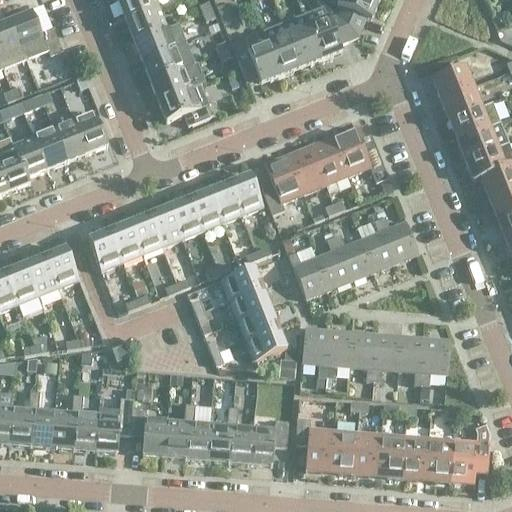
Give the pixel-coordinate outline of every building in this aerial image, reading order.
[(153,0),(128,0),(117,5),(125,25),(158,12),(153,0)] [(337,19),(358,41),(367,21),(371,23),(380,3),(373,0),(340,0),(336,9),(341,11),(337,19)] [(202,18),(211,14),(208,6),(199,10),(202,18)] [(303,19),(321,65),(342,57),(339,50),(358,41),(337,19),(328,23),(324,11),(303,19)] [(158,12),(125,25),(133,45),(166,32),(158,12)] [(32,13),(9,22),(26,64),(37,59),(48,55),(50,61),(62,56),(53,32),(41,37),(32,13)] [(202,18),(205,27),(214,23),(211,14),(202,18)] [(283,27),(301,73),(321,65),(303,19),(283,27)] [(9,22),(0,25),(0,64),(3,73),(25,64),(26,64),(9,22)] [(267,46),(281,81),(301,73),(283,27),(262,35),(267,46)] [(166,32),(133,45),(141,65),(174,52),(185,48),(177,28),(166,32)] [(216,28),(209,31),(212,37),(219,34),(216,28)] [(215,49),(218,58),(227,55),(224,46),(215,49)] [(281,81),(267,46),(246,54),(247,55),(235,60),(246,87),(257,82),(260,89),(281,81)] [(174,52),(141,65),(150,86),(182,72),(191,69),(193,68),(185,48),(174,52)] [(227,55),(218,58),(221,66),(230,63),(227,55)] [(182,72),(150,86),(158,106),(199,89),(191,69),(182,72)] [(465,70),(432,83),(440,104),(473,91),(465,70)] [(240,90),(236,82),(228,85),(232,93),(240,90)] [(88,91),(84,83),(77,86),(80,94),(88,91)] [(199,89),(158,106),(166,126),(183,119),(188,131),(212,121),(207,108),(199,89)] [(16,104),(23,101),(19,91),(12,94),(16,104)] [(473,91),(440,104),(448,124),(481,111),(473,91)] [(16,104),(12,94),(3,97),(6,107),(16,104)] [(48,97),(40,100),(43,109),(51,106),(48,97)] [(40,100),(20,108),(23,117),(43,109),(40,100)] [(481,111),(448,124),(456,144),(489,131),(500,127),(492,107),(481,111)] [(20,108),(0,115),(0,117),(3,125),(23,117),(20,108)] [(73,126),(87,158),(107,150),(94,118),(73,126)] [(53,134),(66,166),(87,158),(73,126),(53,134)] [(489,131),(456,144),(464,164),(508,147),(500,127),(489,131)] [(332,142),(348,181),(369,172),(375,187),(380,185),(388,183),(375,151),(364,155),(355,132),(332,142)] [(33,142),(46,175),(66,166),(53,134),(33,142)] [(26,183),(27,182),(46,175),(33,142),(12,150),(14,156),(15,156),(26,183)] [(310,150),(325,190),(348,181),(332,142),(310,150)] [(0,175),(8,196),(29,188),(27,182),(26,183),(15,156),(14,156),(12,150),(9,143),(0,146),(0,175)] [(511,157),(508,147),(464,164),(472,184),(473,185),(480,182),(480,181),(505,171),(504,170),(511,167),(511,166),(511,157)] [(287,159),(303,199),(325,190),(310,150),(287,159)] [(272,220),(284,215),(281,207),(303,199),(287,159),(264,169),(273,191),(262,196),(272,220)] [(505,171),(480,181),(480,182),(487,201),(511,191),(511,167),(504,170),(505,171)] [(0,199),(8,196),(0,175),(0,199)] [(229,187),(242,220),(263,211),(250,179),(229,187)] [(388,183),(380,185),(385,197),(393,194),(388,183)] [(209,195),(222,228),(242,220),(229,187),(209,195)] [(511,191),(487,201),(495,221),(511,214),(511,191)] [(189,203),(202,236),(222,228),(209,195),(189,203)] [(169,211),(182,244),(202,236),(189,203),(169,211)] [(336,218),(344,214),(341,206),(333,209),(336,218)] [(336,218),(333,209),(325,212),(328,221),(336,218)] [(149,219),(162,252),(182,244),(169,211),(149,219)] [(511,214),(495,221),(503,241),(511,237),(511,214)] [(373,226),(378,224),(376,219),(375,216),(368,219),(371,227),(373,226)] [(383,216),(376,219),(378,224),(385,221),(383,216)] [(321,217),(312,221),(314,226),(323,223),(321,217)] [(129,227),(142,260),(162,252),(149,219),(129,227)] [(378,224),(395,268),(418,259),(405,227),(389,233),(385,221),(378,224)] [(360,245),(373,277),(395,268),(378,224),(373,226),(371,227),(375,238),(360,245)] [(108,235),(121,268),(142,260),(129,227),(108,235)] [(121,268),(108,235),(87,243),(101,276),(121,268)] [(511,237),(503,241),(511,261),(511,237)] [(333,242),(351,286),(373,277),(360,245),(345,251),(340,239),(333,242)] [(315,262),(328,295),(351,286),(333,242),(326,245),(331,256),(315,262)] [(290,244),(283,247),(285,253),(287,258),(294,255),(290,244)] [(259,264),(271,259),(268,250),(256,255),(259,264)] [(45,260),(58,293),(78,285),(65,252),(45,260)] [(259,264),(256,255),(245,260),(247,268),(259,264)] [(288,260),(305,304),(328,295),(315,262),(300,268),(295,257),(288,260)] [(24,268),(37,301),(58,293),(45,260),(24,268)] [(219,279),(230,275),(227,267),(216,271),(219,279)] [(4,276),(17,309),(37,301),(24,268),(4,276)] [(219,279),(216,271),(204,276),(207,284),(219,279)] [(253,271),(221,284),(229,305),(262,292),(253,271)] [(0,278),(0,315),(17,309),(4,276),(0,278)] [(190,290),(187,283),(176,287),(179,295),(190,290)] [(139,284),(131,287),(136,300),(144,297),(139,284)] [(179,295),(176,287),(165,292),(168,299),(179,295)] [(262,292),(229,305),(237,325),(270,312),(262,292)] [(139,311),(150,306),(147,299),(135,303),(139,311)] [(139,311),(135,303),(125,308),(128,315),(139,311)] [(203,315),(198,304),(191,307),(195,318),(203,315)] [(270,312),(237,325),(245,345),(255,341),(278,332),(270,312)] [(209,313),(203,315),(206,324),(212,321),(209,313)] [(203,315),(195,318),(200,330),(207,326),(206,324),(203,315)] [(278,332),(255,341),(245,345),(253,366),(286,353),(278,332)] [(304,332),(301,367),(318,369),(317,381),(325,382),(329,334),(304,332)] [(329,334),(325,382),(332,383),(333,370),(350,372),(353,336),(329,334)] [(353,336),(350,372),(366,373),(365,385),(373,386),(377,338),(353,336)] [(377,338),(373,386),(374,386),(380,386),(381,374),(398,376),(401,340),(377,338)] [(401,340),(398,376),(414,377),(413,389),(421,390),(425,342),(401,340)] [(76,344),(78,352),(90,350),(89,342),(76,344)] [(425,342),(421,390),(428,390),(429,378),(446,380),(449,345),(425,342)] [(76,344),(65,346),(67,354),(78,352),(76,344)] [(219,355),(214,344),(207,347),(211,359),(219,355)] [(36,358),(47,357),(46,348),(35,350),(36,358)] [(116,366),(130,360),(125,348),(111,353),(116,366)] [(36,358),(35,350),(22,352),(23,360),(36,358)] [(219,355),(211,359),(216,370),(223,367),(219,355)] [(82,358),(81,366),(91,367),(92,359),(82,358)] [(27,365),(26,375),(35,376),(36,363),(27,365)] [(280,364),(279,381),(294,382),(295,365),(280,364)] [(44,367),(43,377),(57,378),(58,368),(44,367)] [(171,379),(170,388),(181,388),(182,380),(171,379)] [(413,389),(412,402),(420,403),(421,390),(413,389)] [(421,390),(420,403),(427,403),(428,390),(421,390)] [(126,394),(125,403),(134,404),(134,395),(126,394)] [(28,404),(38,405),(39,396),(29,396),(28,404)] [(82,409),(82,400),(72,399),(72,408),(82,409)] [(99,412),(98,418),(95,456),(117,458),(119,439),(131,440),(133,414),(134,404),(125,403),(120,403),(119,414),(99,412)] [(11,411),(8,449),(30,451),(33,413),(38,414),(38,405),(28,404),(28,406),(25,407),(23,409),(23,412),(11,411)] [(358,417),(359,407),(350,407),(349,417),(358,417)] [(358,417),(367,418),(368,408),(359,407),(358,417)] [(82,409),(72,408),(71,416),(55,415),(52,452),(74,454),(77,417),(81,417),(82,409)] [(194,418),(195,409),(185,408),(184,417),(194,418)] [(0,448),(8,449),(11,411),(0,410),(0,448)] [(406,420),(407,411),(397,411),(397,420),(406,420)] [(406,420),(415,421),(416,412),(407,411),(406,420)] [(237,421),(238,413),(228,412),(227,421),(237,421)] [(33,413),(30,451),(52,452),(55,415),(38,414),(33,413)] [(133,414),(131,440),(143,441),(141,460),(163,461),(166,424),(146,422),(146,415),(133,414)] [(444,424),(453,424),(454,415),(445,414),(444,424)] [(77,417),(74,454),(95,456),(98,418),(81,417),(77,417)] [(194,418),(184,417),(183,425),(166,424),(163,461),(185,463),(188,426),(193,426),(194,418)] [(237,421),(227,421),(227,429),(210,428),(207,465),(228,467),(231,429),(236,430),(237,421)] [(295,449),(307,450),(305,475),(329,477),(332,434),(309,433),(310,424),(297,423),(295,449)] [(207,465),(210,428),(193,426),(188,426),(185,463),(207,465)] [(253,431),(250,469),(272,470),(274,452),(286,453),(288,427),(275,426),(274,433),(253,431)] [(253,431),(236,430),(231,429),(228,467),(250,469),(253,431)] [(490,439),(486,429),(474,433),(476,438),(476,446),(453,444),(450,486),(474,488),(475,478),(487,479),(490,439)] [(332,434),(329,477),(353,478),(356,436),(332,434)] [(356,436),(353,478),(377,480),(380,438),(356,436)] [(401,482),(405,440),(380,438),(377,480),(401,482)] [(426,484),(429,442),(405,440),(401,482),(426,484)] [(453,444),(429,442),(426,484),(450,486),(453,444)]
